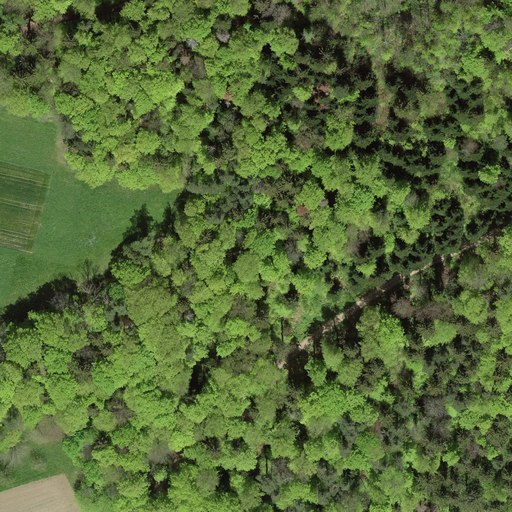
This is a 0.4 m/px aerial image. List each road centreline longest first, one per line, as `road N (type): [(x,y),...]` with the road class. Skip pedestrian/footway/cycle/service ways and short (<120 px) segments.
road 1 (track): [(133,511),(193,442),(293,352),(385,285),(511,221)]
road 2 (track): [(0,24),(180,0)]
